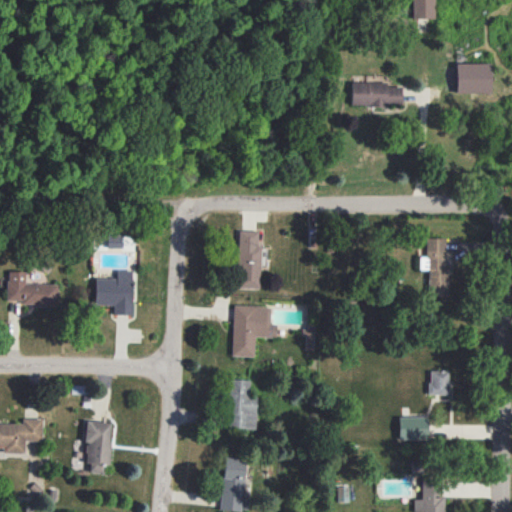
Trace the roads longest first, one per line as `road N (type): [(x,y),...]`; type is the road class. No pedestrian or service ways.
road 1 (residential): [(178,211),(497,215)]
road 2 (residential): [(166,511),(179,372),(178,211)]
road 3 (residential): [(500,511),(497,215)]
road 4 (residential): [(0,370),(179,372)]
